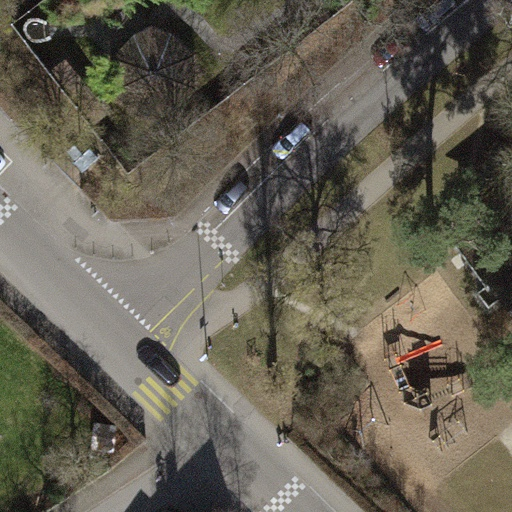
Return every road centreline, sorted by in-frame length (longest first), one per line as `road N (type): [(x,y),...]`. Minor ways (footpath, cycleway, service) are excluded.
road 1 (unclassified): [(495,0),(394,80),(119,341)]
road 2 (unclassified): [(119,341),(0,224)]
road 3 (unclassified): [(236,456),(119,341)]
